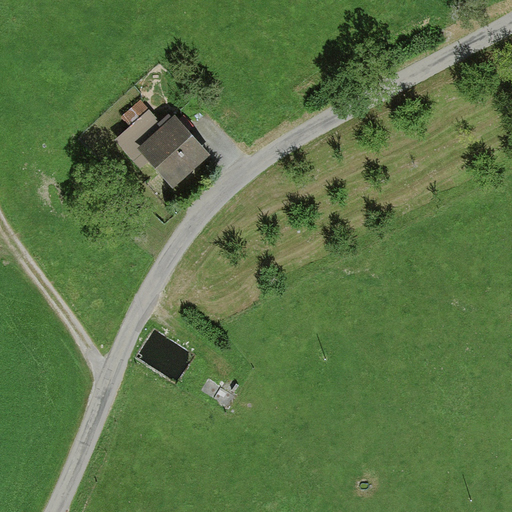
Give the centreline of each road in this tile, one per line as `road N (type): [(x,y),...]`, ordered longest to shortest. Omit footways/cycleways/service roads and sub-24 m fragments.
road 1 (unclassified): [(511,19),(250,164),(167,245),(51,511)]
road 2 (track): [(108,374),(15,262),(0,231)]
